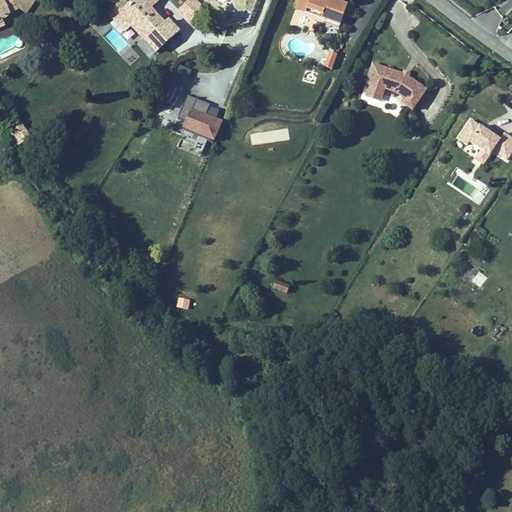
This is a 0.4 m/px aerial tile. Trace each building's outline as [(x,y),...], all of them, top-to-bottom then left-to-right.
[(0,0),(0,16),(0,17),(2,18),(4,18),(5,18),(6,17),(7,16),(8,14),(8,12),(16,8),(17,6),(18,5),(26,1),(26,0),(0,0)] [(17,6),(24,12),(32,0),(26,0),(26,1),(18,5),(17,6)] [(128,0),(119,8),(155,48),(177,28),(168,18),(165,21),(148,3),(151,0),(128,0)] [(195,0),(188,0),(179,8),(189,19),(202,8),(195,0)] [(300,0),(300,1),(324,10),(323,14),(343,21),(351,1),(349,0),(300,0)] [(299,4),(323,14),(324,10),(300,1),(299,4)] [(304,29),(308,13),(294,10),(290,26),(304,29)] [(343,21),(323,14),(321,17),(342,25),(343,21)] [(338,56),(331,53),(327,64),(334,66),(338,56)] [(392,68),(375,59),(366,77),(371,79),(369,82),(383,88),(384,85),(397,87),(406,93),(403,97),(412,104),(426,83),(416,77),(415,78),(406,75),(402,72),(391,70),(392,68)] [(228,85),(215,80),(212,87),(225,92),(228,85)] [(161,92),(164,93),(162,98),(170,101),(171,96),(177,97),(180,87),(165,82),(161,92)] [(369,82),(365,91),(378,97),(383,88),(369,82)] [(186,125),(214,137),(221,120),(203,112),(206,107),(196,103),(186,125)] [(471,113),(459,133),(469,139),(471,135),(483,143),(481,146),(490,152),(495,143),(509,153),(511,148),(511,129),(506,125),(501,132),(492,126),(485,122),(471,113)] [(23,122),(10,128),(17,145),(30,139),(23,122)] [(490,152),(481,146),(477,152),(486,158),(490,152)] [(284,288),(287,281),(280,278),(277,285),(284,288)] [(178,297),(176,307),(188,310),(190,299),(178,297)]
